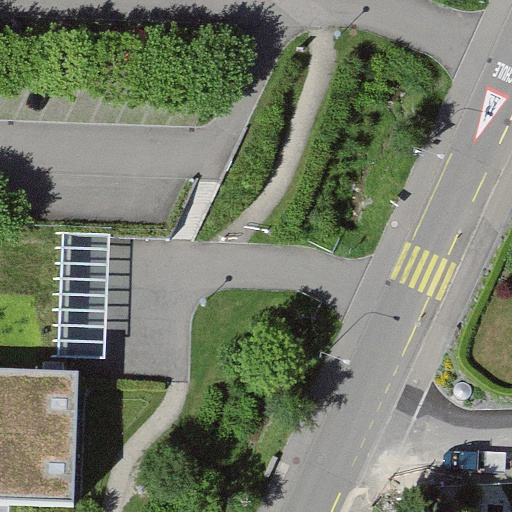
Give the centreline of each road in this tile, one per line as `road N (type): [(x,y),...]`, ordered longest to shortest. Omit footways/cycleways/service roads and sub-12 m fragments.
road 1 (residential): [(362,414),(511,77)]
road 2 (residential): [(511,436),(447,440),(362,414)]
